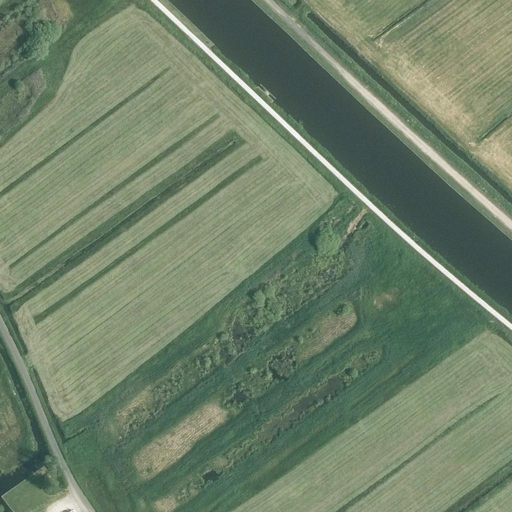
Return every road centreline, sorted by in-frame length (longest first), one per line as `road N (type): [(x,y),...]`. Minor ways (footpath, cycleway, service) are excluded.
road 1 (track): [(511,332),(146,0)]
road 2 (unclassified): [(511,225),(265,0)]
road 3 (tertiary): [(91,511),(0,323)]
